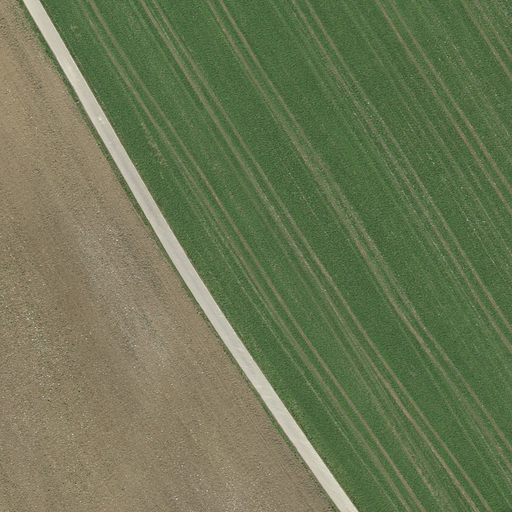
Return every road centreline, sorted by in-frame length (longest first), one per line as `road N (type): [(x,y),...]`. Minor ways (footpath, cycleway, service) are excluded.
road 1 (track): [(348,511),(204,303),(27,0)]
road 2 (trunk): [(263,0),(348,511)]
